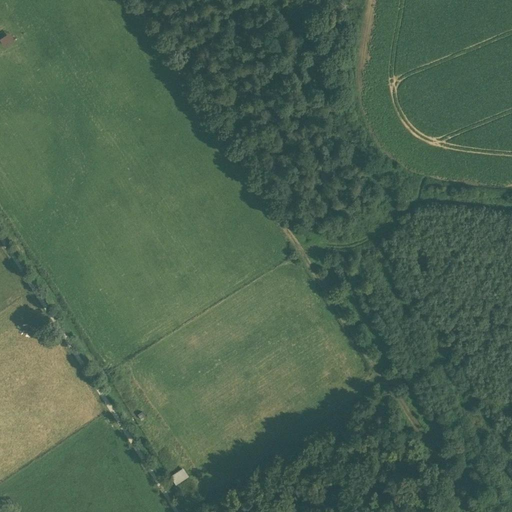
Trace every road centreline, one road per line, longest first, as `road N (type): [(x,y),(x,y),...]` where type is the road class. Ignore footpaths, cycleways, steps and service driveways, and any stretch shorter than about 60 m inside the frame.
road 1 (track): [(177,511),(0,234)]
road 2 (track): [(471,511),(299,253)]
road 3 (track): [(135,0),(299,253)]
road 4 (track): [(299,253),(355,237),(383,213),(382,181),(342,115)]
road 5 (track): [(511,214),(385,203)]
